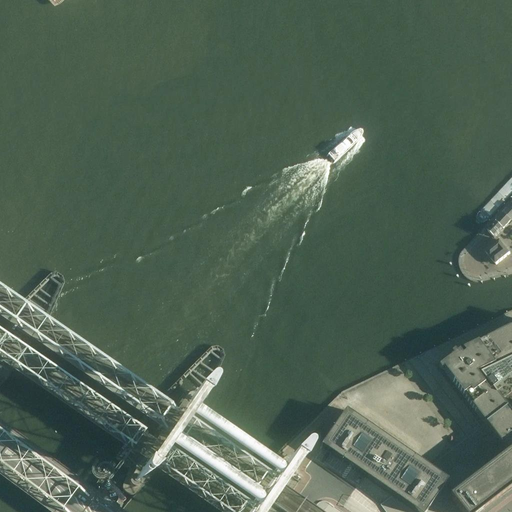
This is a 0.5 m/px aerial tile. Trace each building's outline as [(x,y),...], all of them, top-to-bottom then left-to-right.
[(511,221),(511,220),(511,205),(503,214),(505,216),(511,221)] [(505,216),(497,224),(503,230),(510,222),(511,221),(505,216)] [(503,230),(497,224),(488,233),(494,239),(503,230)] [(500,241),(485,253),(496,266),(510,254),(500,241)] [(442,370),(484,425),(506,408),(493,391),(511,376),(511,326),(461,351),(464,355),(461,357),(458,353),(440,367),(438,368),(441,371),(442,370)] [(481,511),(499,498),(511,488),(511,416),(506,408),(484,425),(507,454),(497,461),(449,497),(460,511),(481,511)] [(426,511),(448,481),(425,466),(346,411),(321,448),(392,496),(414,511),(426,511)] [(279,511),(282,509),(270,501),(289,474),(293,468),(294,466),(294,465),(294,464),(294,463),(294,461),(294,460),(293,459),(293,458),(292,457),(290,456),(289,456),(288,455),(287,455),(285,455),(284,455),(281,456),(245,510),(243,511),(279,511)] [(108,494),(109,494),(122,508),(125,505),(106,483),(107,482),(108,481),(108,479),(109,478),(109,476),(108,474),(108,473),(107,471),(106,470),(104,469),(103,468),(101,468),(99,468),(98,468),(96,469),(95,470),(93,471),(92,472),(92,474),(91,475),(91,477),(91,479),(92,480),(93,482),(94,483),(95,484),(96,485),(98,485),(100,486),(101,486),(104,488),(103,490),(103,492),(104,493),(106,494),(108,494)]
